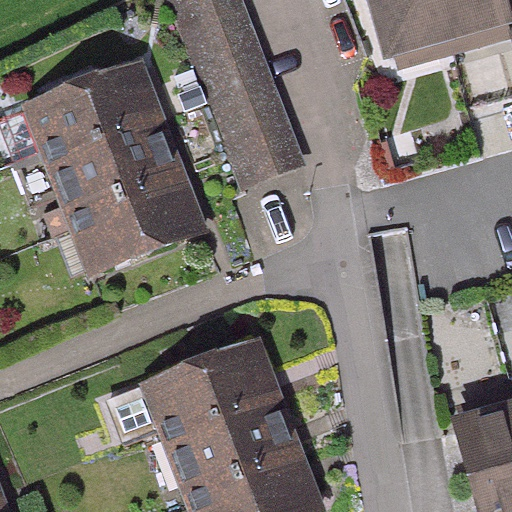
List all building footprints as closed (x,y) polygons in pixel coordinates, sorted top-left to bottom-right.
[(182,0),(173,4),(240,180),(295,159),(282,126),(273,101),(264,77),(253,50),(242,21),(234,0),(182,0)] [(511,0),(375,0),(394,72),(508,42),(502,20),(511,16),(511,0)] [(133,69),(28,109),(89,269),(195,229),(183,198),(164,150),(143,93),(133,69)] [(302,481),(280,422),(261,373),(251,349),(148,389),(195,511),(306,511),(313,510),(302,481)] [(511,511),(511,409),(458,424),(481,511),(511,511)]
